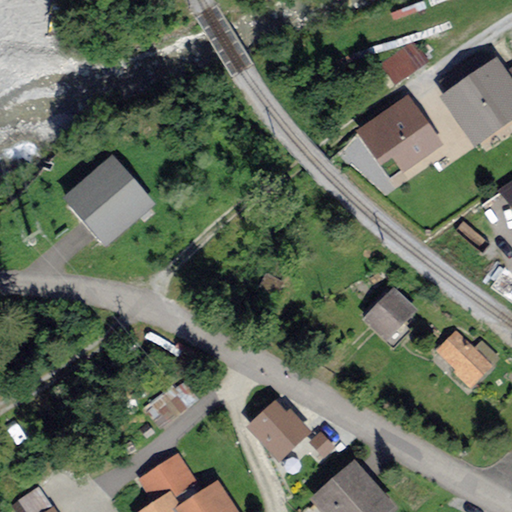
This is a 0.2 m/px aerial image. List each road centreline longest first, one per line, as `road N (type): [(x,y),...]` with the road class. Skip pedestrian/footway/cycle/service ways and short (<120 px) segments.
road 1 (track): [(144,303),(274,180),(511,20)]
road 2 (residential): [(511,511),(144,303)]
road 3 (track): [(144,303),(97,346),(0,411)]
road 4 (unclassified): [(144,303),(0,282)]
